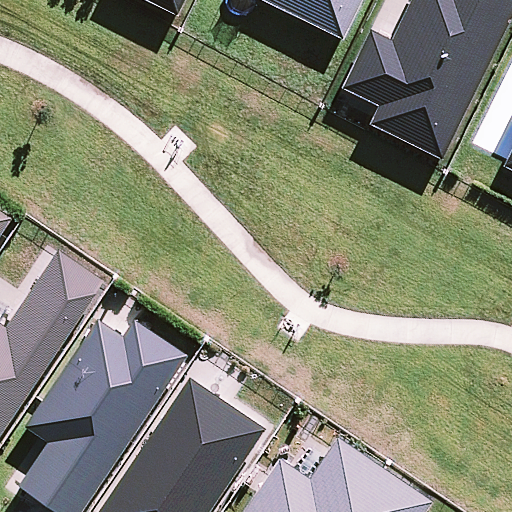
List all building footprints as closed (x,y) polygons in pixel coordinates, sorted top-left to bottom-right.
[(136,0),(177,21),(187,0),(136,0)] [(343,44),(364,0),(257,0),(256,2),(343,44)] [(442,164),(511,18),(511,0),(411,0),(391,44),(370,34),(341,91),(379,109),(369,128),(442,164)] [(511,122),(511,124),(511,123),(511,149),(502,168),(511,173),(511,122)] [(0,237),(11,221),(0,213),(0,237)] [(0,436),(103,284),(57,253),(4,330),(0,326),(0,436)] [(54,511),(80,511),(185,358),(132,323),(122,337),(97,320),(24,427),(49,444),(19,488),(54,511)] [(188,381),(99,511),(210,511),(266,433),(188,381)] [(313,474),(329,451),(308,437),(292,459),(313,474)] [(337,439),(329,451),(313,474),(308,481),(279,461),(244,511),(361,511),(387,474),(337,439)] [(427,511),(433,505),(387,474),(361,511),(427,511)]
